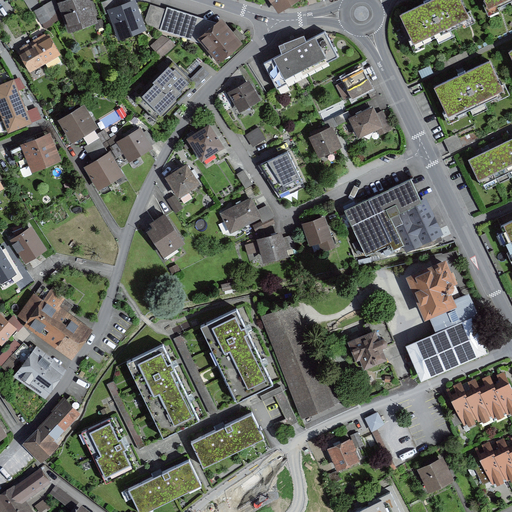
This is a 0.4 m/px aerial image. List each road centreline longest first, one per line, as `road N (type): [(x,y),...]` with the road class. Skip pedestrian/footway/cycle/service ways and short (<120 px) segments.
road 1 (residential): [(207,93),(149,183),(101,321),(53,400),(0,462)]
road 2 (residential): [(511,351),(305,436),(191,511)]
road 3 (residential): [(207,93),(269,199),(285,212),(424,152)]
road 4 (residential): [(424,152),(511,329)]
road 5 (residential): [(367,29),(424,152)]
